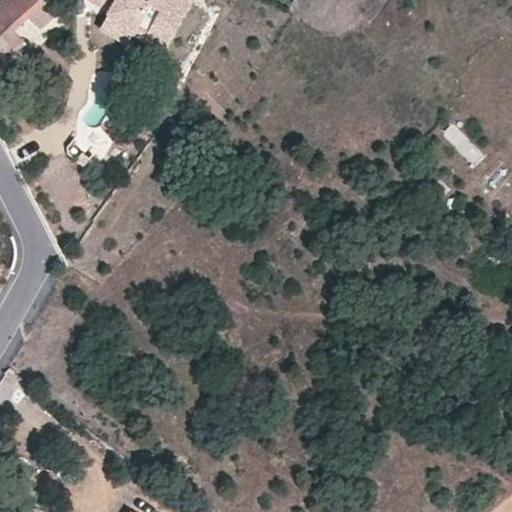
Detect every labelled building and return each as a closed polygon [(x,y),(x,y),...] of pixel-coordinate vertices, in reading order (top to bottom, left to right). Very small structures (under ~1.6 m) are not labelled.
[(0,64),(20,46),(26,42),(14,29),(28,16),(45,0),(44,0),(8,0),(0,7),(0,64)] [(56,12),(45,0),(28,16),(39,27),(56,12)] [(88,0),(88,1),(110,12),(108,14),(136,29),(137,26),(169,43),(181,19),(175,15),(182,0),(88,0)] [(191,0),(182,0),(175,15),(181,19),(191,0)] [(133,34),(136,29),(108,14),(100,30),(128,44),(133,34)] [(165,50),(169,43),(137,26),(136,29),(133,34),(165,50)] [(29,55),(20,46),(0,64),(0,74),(3,78),(29,55)]
